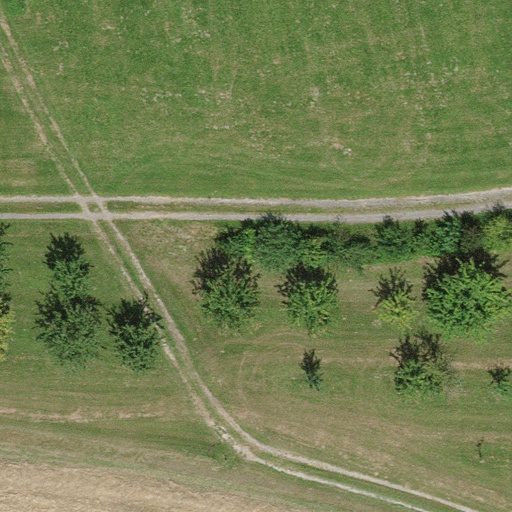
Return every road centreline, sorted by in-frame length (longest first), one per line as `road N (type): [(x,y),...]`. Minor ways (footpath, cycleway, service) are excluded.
road 1 (track): [(443,511),(299,469),(238,433),(95,209),(0,1)]
road 2 (track): [(0,210),(511,216)]
